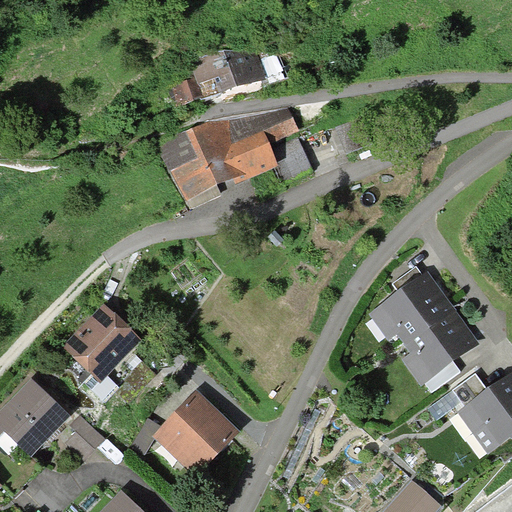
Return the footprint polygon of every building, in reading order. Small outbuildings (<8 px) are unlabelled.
[(243,64),(238,47),(190,62),(195,78),(171,85),(178,109),(221,96),(265,83),(257,59),(243,64)] [(287,109),(210,121),(155,144),(167,173),(173,171),(186,203),(234,181),(236,185),(276,168),(267,147),(297,134),(287,109)] [(361,117),(335,128),(346,155),(372,145),(361,117)] [(435,286),(427,274),(369,316),(420,387),(478,346),(470,334),(435,286)] [(119,323),(101,306),(60,349),(99,385),(140,342),(119,323)] [(511,374),(489,391),(476,374),(453,391),(465,407),(456,414),(488,457),(511,440),(511,374)] [(68,419),(31,382),(0,412),(0,435),(4,432),(29,458),(54,433),(68,419)] [(239,435),(196,392),(170,417),(151,437),(194,480),(239,435)] [(84,463),(109,441),(92,421),(67,443),(84,463)] [(420,491),(412,484),(386,511),(437,511),(440,509),(420,491)] [(142,511),(122,492),(102,511),(142,511)]
